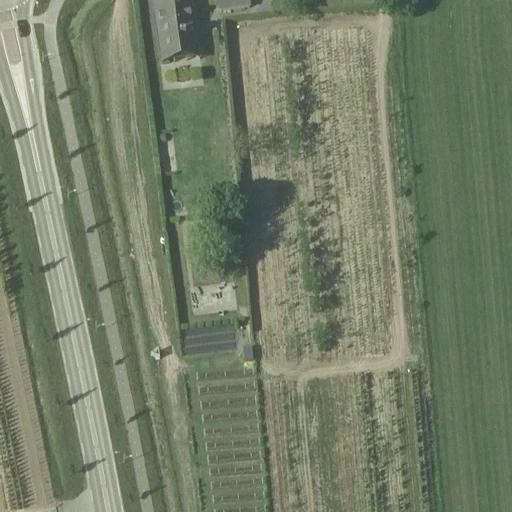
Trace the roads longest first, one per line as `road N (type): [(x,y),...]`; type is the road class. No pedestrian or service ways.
road 1 (tertiary): [(38,180),(107,511)]
road 2 (tertiary): [(38,180),(20,0)]
road 3 (tertiary): [(0,63),(38,180)]
